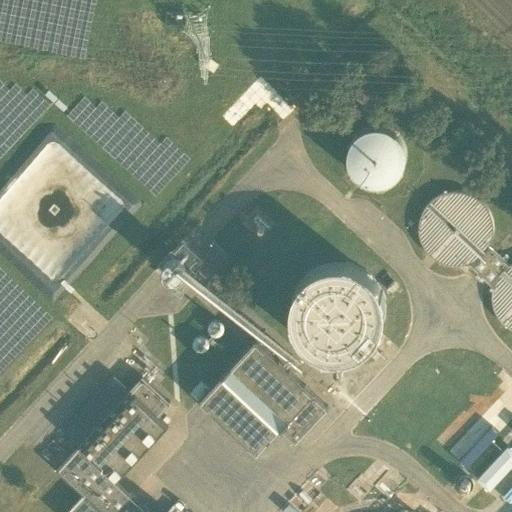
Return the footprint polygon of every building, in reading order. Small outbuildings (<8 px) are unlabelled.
[(386,126),(380,124),(375,124),(370,125),(364,127),(360,130),(355,134),(352,138),(350,143),(348,148),(347,154),(348,159),(349,165),(352,170),(355,174),(359,178),(364,181),(369,183),(374,184),(380,184),(385,183),(390,181),(395,178),(399,175),(403,170),(405,165),(407,160),(407,155),(407,149),(405,144),(403,139),(400,134),(396,131),(391,128),(386,126)] [(511,262),(509,265),(489,246),(491,242),(492,238),(493,234),(494,229),(494,225),(493,221),(492,216),(491,212),(489,209),(486,205),(483,202),(480,199),(477,196),(473,194),(469,192),(465,191),(461,190),(456,190),(452,190),(448,191),(443,192),(439,194),(436,196),(432,199),(429,202),(426,205),(424,209),(422,213),(420,217),(419,221),(419,225),(419,230),(419,234),(420,238),(422,242),(424,246),(426,250),(429,253),(432,256),(436,259),(439,261),(443,263),(448,264),(452,265),(456,265),(461,265),(465,264),(469,263),(493,285),(492,290),(492,294),(492,298),(492,303),(493,307),(495,311),(497,315),(499,318),(502,322),(505,325),(509,327),(511,329),(511,262)] [(165,262),(164,265),(165,267),(166,270),(167,272),(170,274),(172,275),(175,275),(178,275),(180,274),(182,272),(184,270),(185,267),(185,265),(185,262),(184,259),(182,257),(180,256),(177,255),(175,254),(172,255),(170,256),(167,257),(166,260),(165,262)] [(291,314),(292,319),(291,319),(294,329),(295,328),(298,334),(301,339),(305,343),(310,347),(315,351),(321,353),(327,355),(333,356),(339,357),(345,356),(351,355),(357,353),(363,350),(368,346),(372,342),(376,337),(378,338),(381,335),(379,334),(382,328),(384,323),(385,317),(386,311),(385,305),(385,299),(386,299),(383,290),(382,291),(380,286),(377,282),(374,278),(371,275),(367,272),(363,269),(358,267),(354,265),(354,264),(345,261),(345,263),(339,262),(333,262),(328,263),(322,265),(317,267),(312,270),(308,273),(304,277),(300,282),(297,286),(295,291),(293,297),(292,302),(291,308),(291,314)] [(208,325),(208,327),(208,329),(209,331),(210,333),(212,334),(214,335),(216,335),(218,335),(220,334),(222,333),(223,331),(224,329),(224,327),(224,325),(223,323),(222,321),(220,320),(218,319),(216,319),(214,319),(212,320),(210,321),(209,323),(208,325)] [(193,341),(193,343),(193,345),(194,347),(195,349),(197,350),(199,351),(201,351),(203,351),(205,350),(207,349),(208,347),(209,345),(209,343),(209,341),(208,339),(207,337),(205,336),(203,335),(201,335),(199,335),(197,336),(195,337),(194,339),(193,341)] [(203,382),(192,394),(257,454),(280,429),(281,429),(296,443),(330,407),(256,339),(232,365),(231,365),(222,374),(223,375),(210,389),(203,382)] [(143,375),(56,468),(68,479),(84,494),(66,511),(169,511),(166,510),(163,511),(152,511),(117,479),(169,423),(159,414),(171,402),(143,375)] [(511,449),(508,445),(477,478),(489,489),(511,465),(511,449)] [(458,480),(457,483),(458,484),(458,486),(459,488),(461,489),(463,490),(465,491),(467,491),(469,490),(470,489),(472,488),(473,486),(473,484),(474,482),(473,480),(472,478),(471,477),(469,476),(467,475),(465,475),(462,475),(460,476),(459,478),(458,480)]
